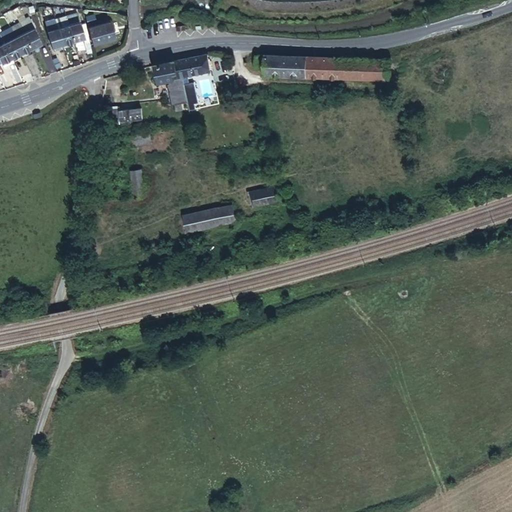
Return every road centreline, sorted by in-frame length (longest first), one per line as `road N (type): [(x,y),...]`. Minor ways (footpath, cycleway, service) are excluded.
road 1 (track): [(67,357),(121,353),(361,281),(511,249)]
road 2 (unclassified): [(23,511),(29,469),(69,354),(61,301),(94,71)]
road 3 (tertiary): [(511,7),(403,41),(214,44),(138,56)]
